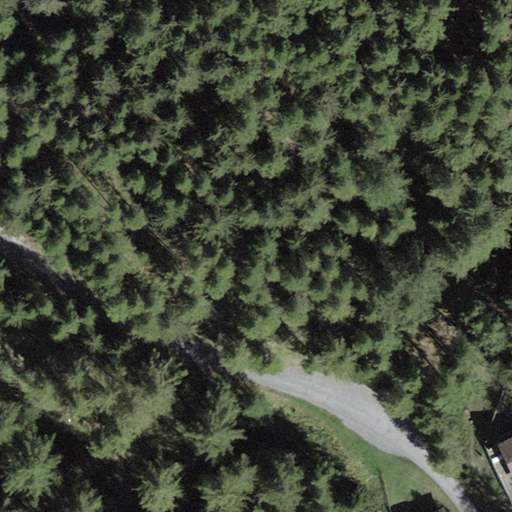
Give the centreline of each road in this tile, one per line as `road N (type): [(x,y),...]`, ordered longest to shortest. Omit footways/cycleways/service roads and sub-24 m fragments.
road 1 (unclassified): [(0,237),(146,328),(359,415),(437,471),(469,511)]
road 2 (track): [(0,338),(103,441),(125,486),(119,511)]
